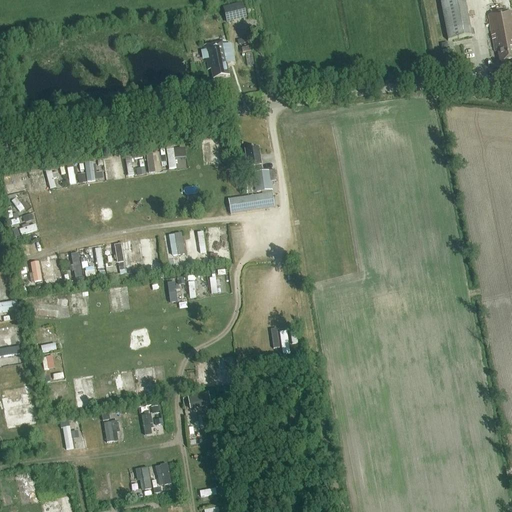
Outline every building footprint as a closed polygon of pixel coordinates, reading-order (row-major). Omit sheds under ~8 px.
[(439,0),(440,2),(448,41),(472,37),(464,0),(439,0)] [(231,22),(229,8),(222,9),(224,23),(231,22)] [(511,14),(511,12),(488,16),(494,52),(497,52),(499,63),(511,60),(511,14)] [(229,75),(227,64),(234,62),(231,44),(225,45),(225,42),(203,46),(204,52),(202,52),(204,59),(206,59),(207,67),(210,67),(213,78),(229,75)] [(171,169),(179,169),(178,157),(188,156),(187,147),(169,149),(171,169)] [(213,148),(216,163),(222,162),(219,147),(213,148)] [(257,194),(261,193),(262,195),(228,200),(230,216),(274,208),(271,191),(273,191),(272,188),(271,188),(270,183),(276,182),(274,170),(262,172),(261,166),(258,148),(245,150),(247,168),(253,167),(255,173),(253,174),(257,194)] [(149,154),(149,173),(157,173),(156,154),(149,154)] [(113,158),(107,159),(110,179),(117,178),(113,158)] [(76,164),(69,165),(72,185),(79,184),(76,164)] [(48,171),(52,189),(59,187),(54,170),(48,171)] [(37,189),(42,188),(39,174),(34,175),(37,189)] [(9,195),(29,190),(27,184),(8,189),(9,195)] [(21,213),(27,208),(18,197),(13,202),(21,213)] [(27,223),(37,220),(35,213),(25,216),(27,223)] [(38,221),(22,224),(24,234),(40,231),(38,221)] [(221,227),(222,249),(231,249),(231,227),(221,227)] [(207,231),(200,232),(201,239),(195,239),(196,253),(209,252),(207,231)] [(187,261),(185,233),(172,234),(174,251),(171,251),(171,262),(187,261)] [(153,262),(162,262),(161,239),(152,240),(153,262)] [(144,262),(143,246),(150,246),(150,240),(134,241),(135,249),(128,250),(129,263),(144,262)] [(136,267),(128,268),(125,243),(118,244),(122,275),(137,272),(136,267)] [(100,268),(107,267),(104,248),(97,249),(100,268)] [(83,253),(75,253),(76,278),(84,277),(83,253)] [(205,254),(191,255),(192,262),(205,260),(205,254)] [(57,279),(64,278),(61,256),(52,257),(54,265),(49,266),(50,273),(56,272),(57,279)] [(44,262),(34,262),(36,282),(45,282),(44,262)] [(192,298),(199,298),(197,275),(191,276),(192,298)] [(214,294),(220,293),(219,277),(212,278),(214,294)] [(170,282),(173,303),(181,302),(179,281),(170,282)] [(112,291),(114,311),(122,310),(121,306),(126,305),(124,290),(112,291)] [(63,298),(63,309),(70,309),(71,298),(63,298)] [(0,302),(0,312),(21,312),(21,302),(0,302)] [(39,307),(39,315),(61,317),(62,309),(39,307)] [(21,327),(0,329),(0,337),(22,335),(21,327)] [(47,334),(41,336),(45,352),(52,350),(47,334)] [(0,359),(23,355),(22,347),(0,350),(0,359)] [(148,384),(157,384),(156,366),(147,367),(148,384)] [(255,366),(243,368),(245,377),(256,375),(255,366)] [(136,370),(128,371),(129,390),(137,390),(136,370)] [(115,374),(107,374),(108,391),(116,391),(115,374)] [(96,376),(88,377),(90,401),(98,400),(96,376)] [(146,384),(137,385),(138,396),(146,395),(146,384)] [(76,390),(78,400),(86,398),(84,388),(76,390)] [(210,407),(208,393),(187,397),(190,411),(210,407)] [(20,415),(21,417),(37,414),(35,405),(7,409),(10,426),(17,425),(15,416),(20,415)] [(105,423),(112,422),(111,413),(104,413),(105,423)] [(153,414),(142,416),(146,436),(157,434),(153,414)] [(198,418),(200,430),(207,429),(205,417),(198,418)] [(121,421),(105,423),(108,443),(121,441),(120,432),(123,432),(121,421)] [(73,426),(65,428),(69,450),(78,449),(73,426)] [(164,492),(176,490),(172,464),(160,466),(164,492)] [(139,469),(141,481),(143,481),(145,490),(155,489),(152,467),(139,469)] [(21,480),(22,499),(30,498),(29,480),(21,480)] [(2,487),(5,506),(18,504),(15,485),(2,487)] [(45,511),(51,511),(61,510),(60,505),(71,503),(70,497),(44,502),(45,511)]
